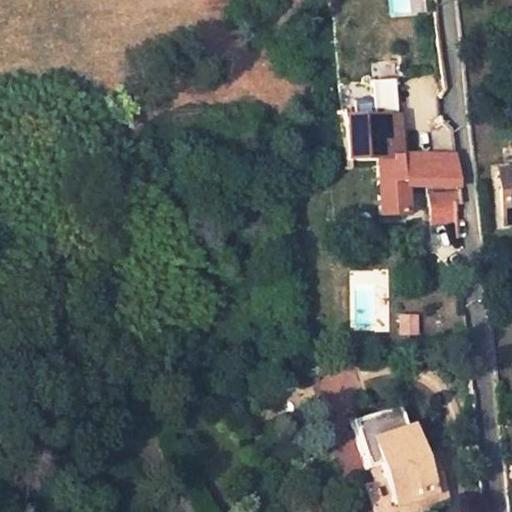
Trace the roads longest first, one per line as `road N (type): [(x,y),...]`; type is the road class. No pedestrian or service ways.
road 1 (residential): [(450,0),(492,511)]
road 2 (unknown): [(187,511),(149,455),(121,444),(92,461),(76,511)]
